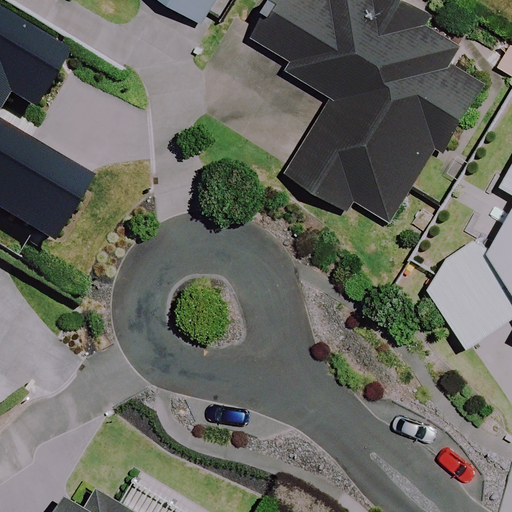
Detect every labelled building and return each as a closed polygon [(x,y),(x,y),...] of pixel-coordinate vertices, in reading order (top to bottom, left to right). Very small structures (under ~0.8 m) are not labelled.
[(163,0),(205,25),(220,0),(163,0)] [(333,0),(332,2),(328,0),(280,0),(257,40),(297,64),(292,72),(334,97),(288,173),(349,210),(355,200),(391,222),(437,147),(442,150),(482,84),(450,64),(461,46),(433,29),(440,18),(410,0),(333,0)] [(64,61),(0,22),(0,220),(46,248),(84,186),(0,135),(0,107),(3,102),(30,118),(64,61)] [(511,161),(497,189),(511,197),(511,208),(491,247),(478,240),(448,258),(427,290),(468,349),(511,318),(511,161)] [(134,511),(98,490),(88,505),(67,493),(55,511),(134,511)]
